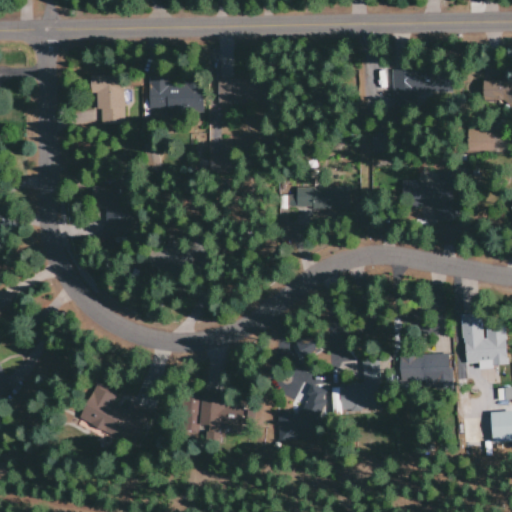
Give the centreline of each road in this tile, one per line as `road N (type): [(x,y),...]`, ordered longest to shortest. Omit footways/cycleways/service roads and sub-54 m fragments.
road 1 (residential): [(46,19),(48,225),(69,277),(106,313),(169,336),(231,331),(326,261),(363,252),(511,277)]
road 2 (residential): [(511,11),(0,19)]
road 3 (track): [(0,487),(125,511)]
